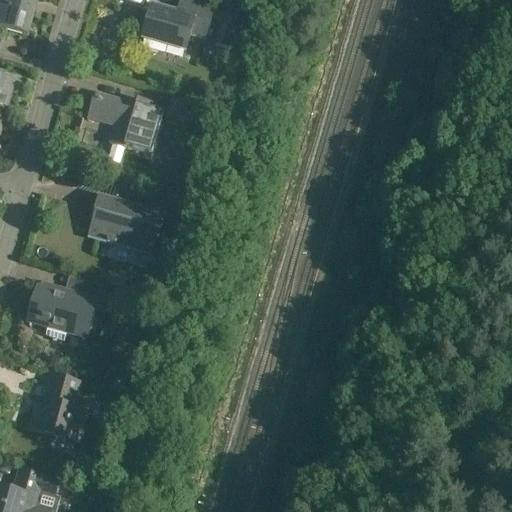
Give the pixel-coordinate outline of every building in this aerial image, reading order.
[(0,0),(0,30),(26,37),(36,0),(0,0)] [(214,10),(215,7),(191,0),(181,0),(178,14),(153,7),(143,41),(186,53),(190,36),(205,40),(204,43),(205,43),(212,18),(214,10)] [(239,11),(240,11),(241,11),(242,11),(244,10),(245,10),(246,9),(246,8),(247,6),(247,5),(246,4),(246,2),(245,1),(244,1),(243,0),(238,0),(237,1),(236,2),(236,3),(235,4),(235,6),(235,7),(236,8),(237,9),(238,10),(239,11)] [(214,43),(231,48),(240,15),(222,10),(221,12),(214,10),(212,18),(220,21),(214,43)] [(13,84),(13,83),(0,79),(0,129),(4,114),(1,113),(9,83),(13,84)] [(172,98),(165,124),(189,131),(197,104),(172,98)] [(93,102),(88,121),(116,128),(111,146),(126,151),(126,149),(153,156),(164,114),(153,111),(154,106),(138,101),(137,106),(123,103),(121,109),(93,102)] [(201,112),(196,127),(207,131),(211,115),(201,112)] [(98,214),(93,229),(102,231),(99,242),(151,256),(158,231),(160,231),(164,218),(169,219),(174,203),(150,196),(146,212),(99,199),(95,213),(98,214)] [(66,337),(83,341),(82,343),(84,344),(96,300),(103,303),(107,288),(78,280),(74,293),(42,284),(30,329),(31,329),(32,327),(48,331),(46,338),(54,340),(53,343),(56,344),(57,341),(64,343),(66,337)] [(75,409),(82,385),(53,376),(42,413),(35,411),(29,432),(81,446),(90,414),(75,409)] [(0,511),(57,511),(61,500),(57,499),(61,483),(19,470),(13,491),(7,490),(6,491),(0,489),(0,511)]
